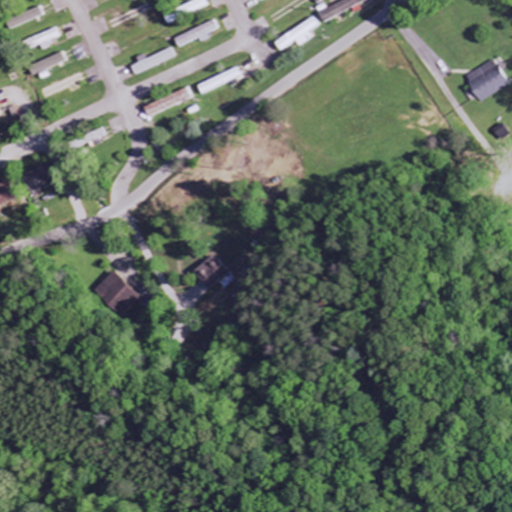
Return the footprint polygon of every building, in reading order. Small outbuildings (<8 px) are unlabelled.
[(207,8),(204,0),(202,0),(179,8),(182,17),(207,8)] [(7,25),(10,32),(43,16),(40,10),(7,25)] [(173,41),(177,50),(198,40),(200,44),(209,40),(206,36),(218,30),(214,21),(173,41)] [(299,47),(314,40),(311,32),(320,28),(317,21),(274,41),(279,53),(298,44),(299,47)] [(144,58),(129,65),(134,77),(174,59),(170,49),(146,60),(144,58)] [(65,63),(61,54),(30,69),(34,77),(65,63)] [(510,85),(493,61),(464,80),(481,104),(510,85)] [(76,87),(83,83),(79,74),(40,92),(45,103),(77,88),(76,87)] [(34,194),(62,179),(53,162),(24,177),(34,194)] [(0,207),(18,200),(10,181),(0,185),(0,207)] [(230,274),(214,257),(195,275),(211,292),(230,274)]
